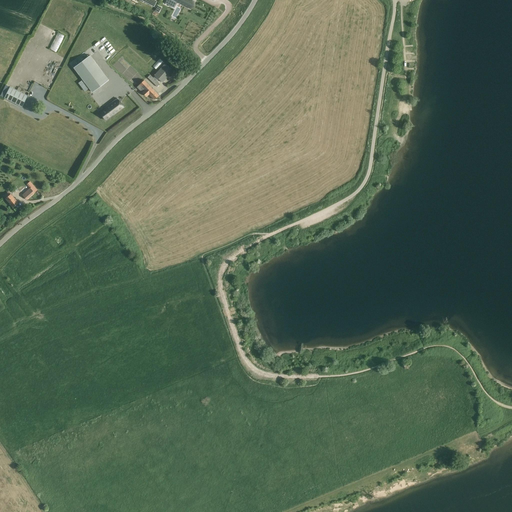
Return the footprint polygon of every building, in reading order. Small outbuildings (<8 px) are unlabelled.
[(173,0),(177,2),(191,9),(191,8),(194,2),(193,1),(193,0),(192,0),(188,0),(189,0),(188,1),(187,0),(186,0),(173,0)] [(57,32),(50,49),(58,52),(64,35),(57,32)] [(90,55),(74,68),(83,80),(81,81),(79,83),(85,91),(88,89),(89,88),(92,92),(109,80),(95,62),(90,55)] [(157,69),(164,62),(159,58),(153,66),(157,69)] [(173,71),(165,63),(154,75),(162,82),(173,71)] [(159,84),(150,75),(147,77),(157,87),(159,84)] [(144,80),(137,87),(146,97),(149,94),(154,100),(159,95),(144,80)] [(10,86),(4,98),(22,107),(28,95),(10,86)] [(106,107),(107,108),(100,113),(105,120),(123,106),(117,98),(106,107)] [(26,199),(37,190),(33,185),(22,195),(26,199)] [(11,194),(5,198),(13,207),(18,203),(11,194)]
